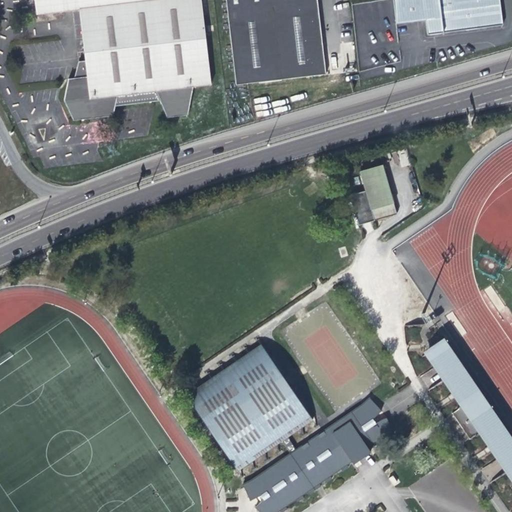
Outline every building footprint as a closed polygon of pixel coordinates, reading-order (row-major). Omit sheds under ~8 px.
[(40,0),(42,14),(79,10),(85,61),(78,62),(75,78),(68,79),(64,101),(73,121),(113,116),(115,106),(159,101),(166,118),(187,115),(193,87),(211,85),(201,0),(40,0)] [(225,0),(235,85),(291,78),(281,0),(225,0)] [(281,0),(291,78),(325,74),(320,30),(317,31),(315,15),(318,15),(316,0),(281,0)] [(391,0),(394,19),(423,15),(425,30),(501,21),(498,0),(391,0)] [(358,171),(370,211),(393,204),(382,165),(358,171)] [(440,365),(457,353),(447,340),(430,352),(440,365)] [(289,440),(315,422),(263,348),(188,400),(240,474),(284,444),(292,457),(252,484),(244,489),(251,505),(263,500),(266,504),(257,511),(289,511),(290,511),(288,510),(298,503),(300,505),(306,501),(305,498),(310,495),(311,497),(323,489),(321,487),(327,483),(328,486),(334,481),(333,479),(343,472),(345,474),(352,469),(350,467),(355,463),(357,466),(374,454),(372,451),(389,440),(397,436),(394,429),(390,420),(379,425),(376,421),(385,413),(379,406),(373,400),(365,408),(299,453),(289,440)] [(504,457),(511,451),(511,432),(466,366),(448,379),(504,457)]
